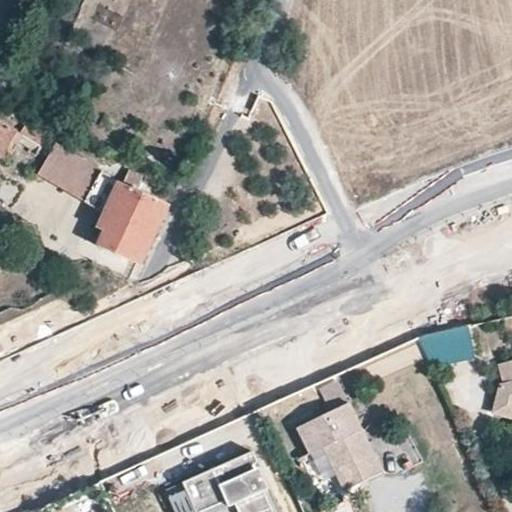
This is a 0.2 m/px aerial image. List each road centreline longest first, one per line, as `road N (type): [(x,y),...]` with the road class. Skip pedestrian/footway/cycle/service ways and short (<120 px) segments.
road 1 (secondary): [(0,470),(394,293)]
road 2 (residential): [(260,60),(394,293)]
road 3 (residential): [(154,273),(260,60)]
road 4 (secondary): [(394,293),(511,245)]
